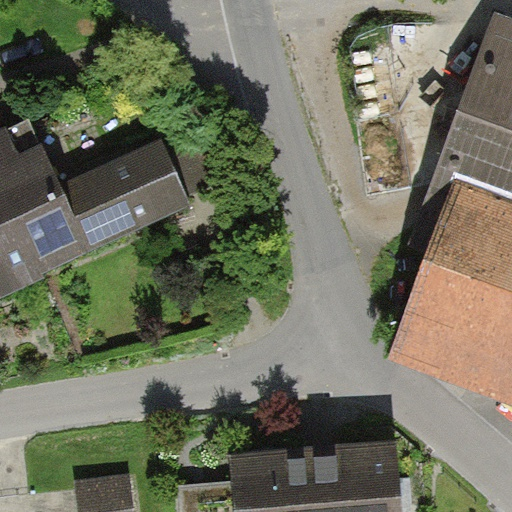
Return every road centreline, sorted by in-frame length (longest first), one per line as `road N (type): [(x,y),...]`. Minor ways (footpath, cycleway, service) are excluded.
road 1 (unclassified): [(328,351),(324,273),(250,0)]
road 2 (unclassified): [(0,416),(232,380),(328,351)]
road 3 (unclassified): [(328,351),(407,391),(511,478)]
